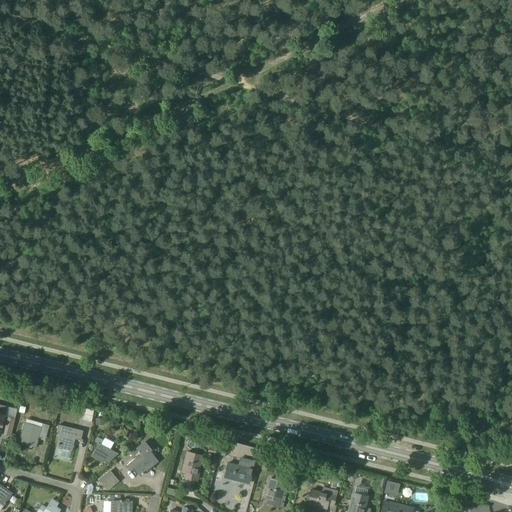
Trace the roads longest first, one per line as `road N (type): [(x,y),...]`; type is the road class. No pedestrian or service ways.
road 1 (secondary): [(496,482),(0,355)]
road 2 (track): [(244,84),(511,162)]
road 3 (track): [(0,200),(244,84)]
road 4 (track): [(0,13),(244,84)]
road 5 (track): [(244,84),(413,0)]
